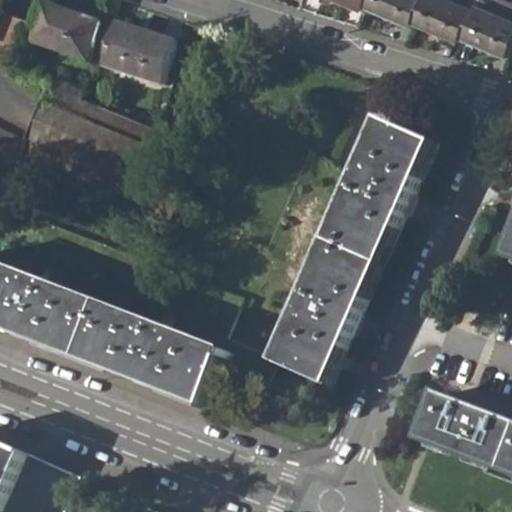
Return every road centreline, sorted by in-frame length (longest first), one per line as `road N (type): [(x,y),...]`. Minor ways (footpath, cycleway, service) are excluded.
road 1 (residential): [(501,102),(332,507)]
road 2 (residential): [(332,507),(289,480),(0,372)]
road 3 (residential): [(0,400),(279,505),(332,507)]
road 4 (residential): [(202,0),(501,102)]
